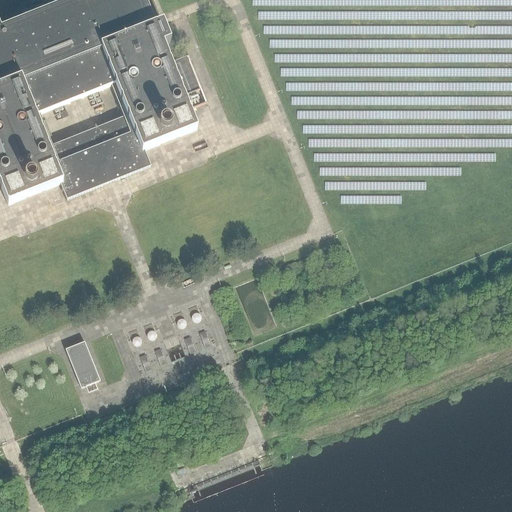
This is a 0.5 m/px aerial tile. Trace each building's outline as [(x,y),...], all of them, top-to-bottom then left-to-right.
[(0,0),(0,186),(8,206),(60,185),(66,201),(149,169),(143,152),(196,131),(188,111),(207,103),(188,56),(174,62),(175,67),(171,69),(163,47),(170,44),(162,25),(155,28),(144,0),(0,0)] [(187,329),(189,322),(182,320),(180,327),(187,329)] [(210,346),(204,332),(199,334),(205,349),(210,346)] [(196,352),(190,338),(185,340),(191,354),(196,352)] [(100,381),(85,343),(66,350),(81,389),(86,387),(89,393),(98,389),(96,383),(100,381)] [(166,364),(160,349),(155,351),(161,366),(166,364)] [(152,370),(146,355),(139,357),(146,372),(152,370)]
